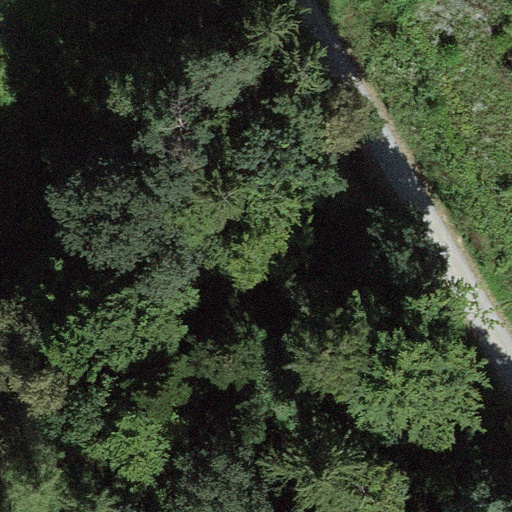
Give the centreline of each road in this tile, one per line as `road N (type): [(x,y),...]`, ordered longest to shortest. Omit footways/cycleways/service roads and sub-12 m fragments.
road 1 (track): [(271,0),(511,400)]
road 2 (track): [(180,0),(0,361)]
